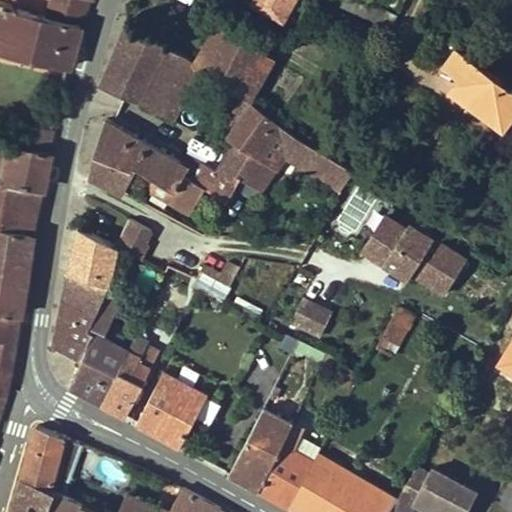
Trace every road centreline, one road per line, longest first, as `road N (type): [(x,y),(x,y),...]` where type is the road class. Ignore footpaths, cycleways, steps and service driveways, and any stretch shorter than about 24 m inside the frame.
road 1 (tertiary): [(112,0),(78,100),(46,241),(31,360),(37,383)]
road 2 (unknown): [(58,188),(218,245),(307,253),(354,267)]
road 3 (tertiary): [(256,511),(63,408),(37,383)]
